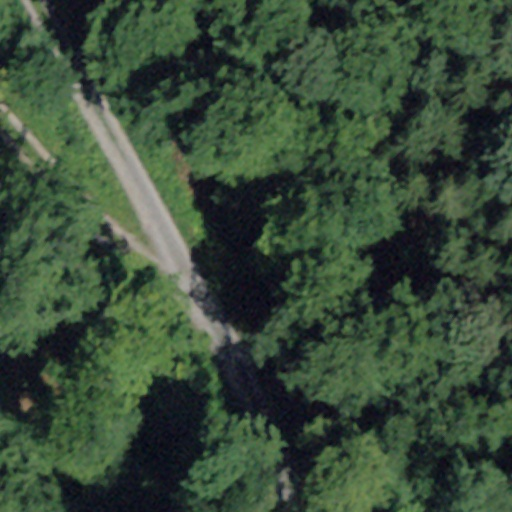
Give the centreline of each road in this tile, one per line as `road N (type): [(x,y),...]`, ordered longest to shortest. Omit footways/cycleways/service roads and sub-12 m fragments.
road 1 (track): [(36,0),(195,298),(292,511)]
road 2 (track): [(195,298),(92,216),(0,119)]
